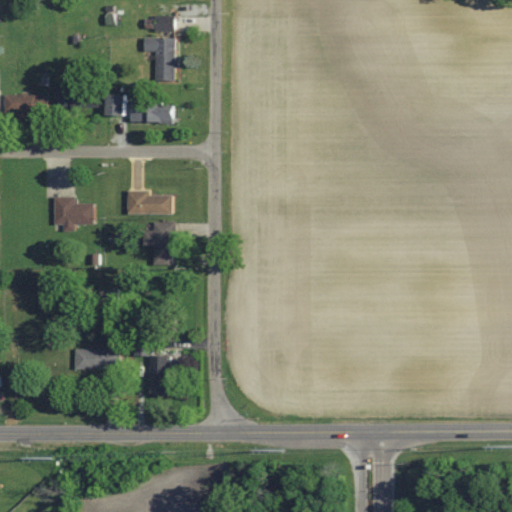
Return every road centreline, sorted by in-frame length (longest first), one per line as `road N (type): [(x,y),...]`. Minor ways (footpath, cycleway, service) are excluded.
road 1 (tertiary): [(511,430),(0,432)]
road 2 (residential): [(229,431),(215,355),(215,0)]
road 3 (residential): [(216,151),(0,149)]
